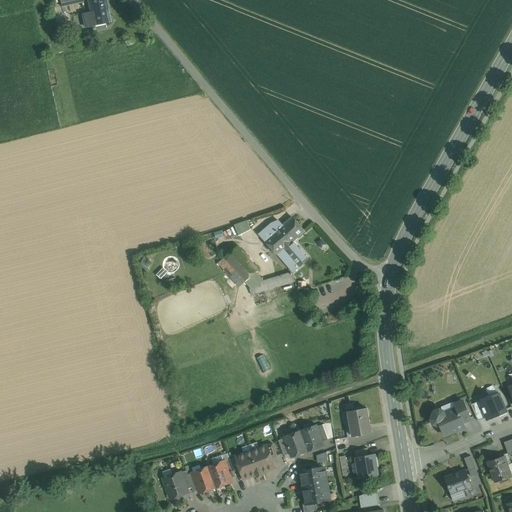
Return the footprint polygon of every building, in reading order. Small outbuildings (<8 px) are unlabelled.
[(94,24),(109,21),(104,0),(88,0),(91,13),(94,24)] [(85,26),(94,24),(91,13),(83,14),(85,26)] [(278,254),(292,241),(304,231),(292,218),(283,226),(265,241),(277,254),(278,254)] [(247,220),(235,225),(239,236),(251,230),(247,220)] [(265,241),(283,226),(278,221),(273,225),(271,223),(259,234),(265,241)] [(292,241),(278,254),(293,272),(308,259),(292,241)] [(259,269),(237,246),(224,258),(245,281),(256,272),(259,269)] [(150,260),(144,257),(139,266),(148,270),(151,264),(148,263),(150,260)] [(245,281),(224,258),(218,263),(240,287),(245,281)] [(256,272),(245,281),(252,289),(263,279),(256,272)] [(293,272),(254,283),(255,286),(250,288),(252,294),(295,281),(293,272)] [(471,401),(477,421),(506,412),(499,392),(471,401)] [(457,408),(463,422),(471,419),(463,401),(455,404),(457,408)] [(367,408),(348,411),(352,436),(371,433),(367,408)] [(440,424),(444,435),(465,427),(463,422),(457,408),(444,414),(440,424)] [(440,424),(444,414),(443,411),(439,410),(435,412),(432,419),(434,423),(437,425),(440,424)] [(328,439),(323,424),(317,426),(322,441),(328,439)] [(316,425),(300,431),(308,451),(324,445),(322,441),(317,426),(316,425)] [(300,431),(284,437),(285,438),(290,453),(292,456),(308,451),(300,431)] [(285,438),(278,440),(284,455),(290,453),(285,438)] [(477,455),(482,454),(484,461),(495,457),(491,442),(475,447),(477,455)] [(277,455),(273,443),(267,445),(272,458),(277,455)] [(267,445),(236,456),(236,457),(240,469),(244,479),(257,474),(257,476),(258,476),(263,474),(263,472),(275,467),(272,458),(267,445)] [(367,448),(355,450),(356,457),(368,455),(367,448)] [(375,455),(375,454),(368,455),(356,457),(356,458),(358,458),(361,477),(359,477),(359,478),(378,475),(378,474),(375,455)] [(224,461),(222,455),(212,459),(215,465),(209,467),(216,487),(231,481),(230,478),(224,461)] [(475,469),(471,456),(464,458),(469,471),(475,469)] [(504,456),(488,462),(495,482),(511,476),(511,475),(511,463),(507,465),(504,456)] [(236,457),(230,459),(234,471),(240,469),(236,457)] [(234,471),(230,459),(224,461),(230,478),(236,476),(234,471)] [(209,467),(193,472),(199,489),(200,492),(216,487),(209,467)] [(325,467),(301,471),(304,488),(327,484),(325,467)] [(188,474),(186,470),(180,472),(186,489),(192,487),(187,474),(188,474)] [(465,470),(445,478),(454,501),(465,497),(462,489),(471,486),(465,470)] [(180,472),(164,478),(172,498),(187,492),(186,489),(180,472)] [(199,489),(193,472),(188,474),(187,474),(192,487),(193,491),(199,489)] [(327,484),(304,488),(306,504),(316,502),(330,500),(327,484)] [(376,490),(359,496),(361,508),(379,505),(376,490)] [(316,502),(306,504),(303,504),(304,511),(313,511),(317,511),(316,502)]
